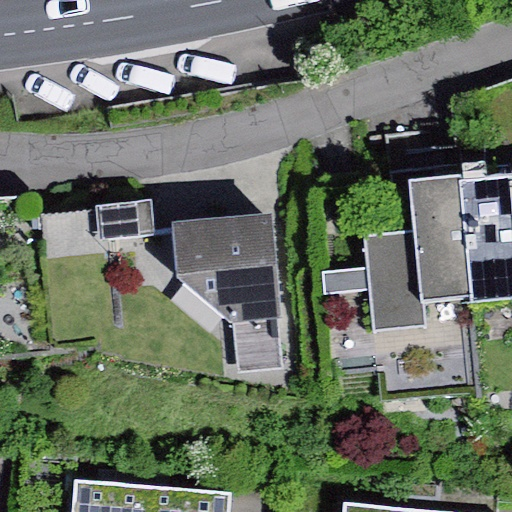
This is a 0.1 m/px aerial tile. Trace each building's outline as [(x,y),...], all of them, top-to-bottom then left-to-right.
[(473,310),(511,305),(511,207),(511,195),(510,185),(461,190),(472,304),(473,310)] [(425,309),(472,304),(461,190),(462,186),(411,191),(416,238),(367,242),(370,273),(324,277),(326,298),(369,294),(373,338),(427,333),(425,309)] [(153,202),(97,208),(100,241),(156,236),(153,202)] [(268,219),(176,227),(180,276),(234,323),(238,372),(282,368),(268,219)] [(91,225),(47,231),(52,265),(97,258),(91,225)] [(233,511),(235,502),(79,489),(76,511),(233,511)]
